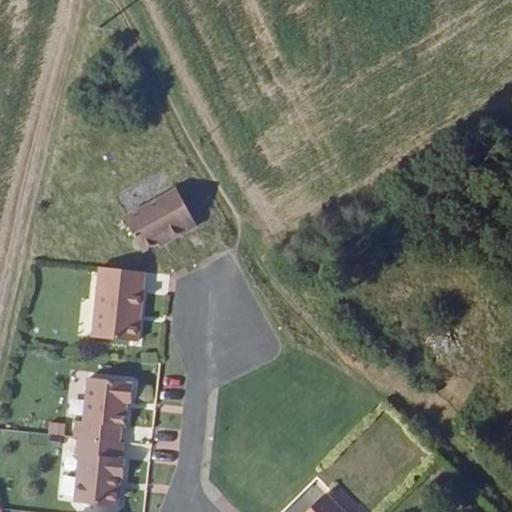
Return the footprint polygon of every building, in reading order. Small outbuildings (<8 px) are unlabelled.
[(182,223),(164,187),(111,213),(127,247),(143,239),(154,235),(155,237),(182,223)] [(117,337),(125,268),(79,263),(72,333),(117,337)] [(165,316),(166,275),(146,274),(144,315),(165,316)] [(104,422),(107,398),(112,398),(113,379),(69,373),(64,416),(56,416),(55,430),(59,431),(100,436),(101,422),(104,422)] [(103,473),(104,453),(102,453),(102,436),(100,436),(59,431),(57,449),(60,449),(55,498),(97,502),(98,482),(96,482),(97,473),(103,473)] [(342,511),(316,486),(290,511),(342,511)]
